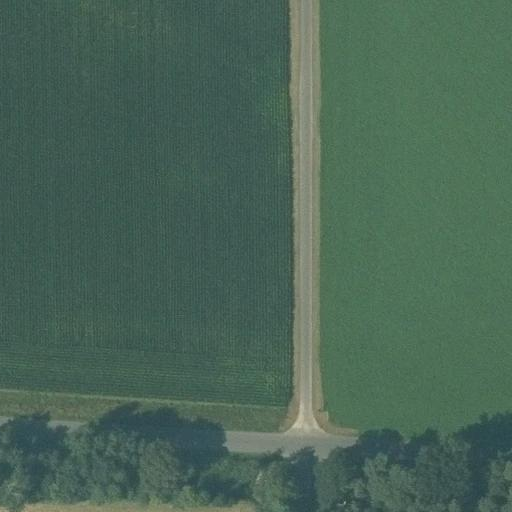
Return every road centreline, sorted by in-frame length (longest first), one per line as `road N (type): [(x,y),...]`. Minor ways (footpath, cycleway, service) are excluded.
road 1 (unclassified): [(307,449),(306,0)]
road 2 (tertiary): [(0,429),(307,449)]
road 3 (tertiary): [(307,449),(511,462)]
